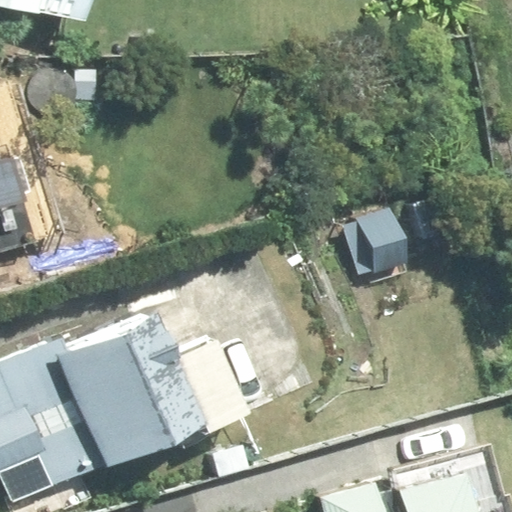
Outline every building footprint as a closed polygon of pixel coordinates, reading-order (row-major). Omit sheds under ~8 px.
[(0,0),(0,18),(68,31),(73,0),(0,0)] [(379,207),(334,223),(350,268),(395,252),(379,207)] [(66,339),(0,363),(0,476),(31,464),(43,494),(181,443),(192,439),(230,422),(199,347),(176,357),(159,312),(69,346),(66,339)] [(444,378),(387,393),(395,423),(452,408),(444,378)] [(463,511),(444,449),(379,470),(389,498),(371,504),(360,470),(308,485),(316,511),(463,511)]
